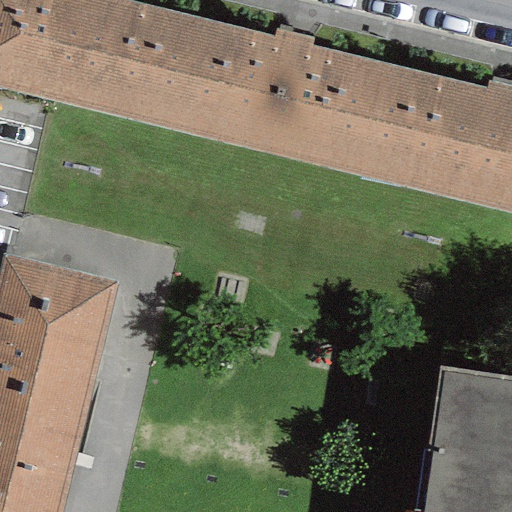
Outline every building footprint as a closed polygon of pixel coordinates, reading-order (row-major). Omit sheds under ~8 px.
[(0,0),(0,84),(164,126),(191,15),(134,0),(0,0)] [(272,34),(191,15),(164,126),(366,173),(395,62),(312,42),(314,35),(275,26),(272,34)] [(485,85),(395,62),(366,173),(511,210),(511,82),(487,76),(485,85)] [(116,278),(3,251),(0,263),(0,422),(76,440),(116,278)] [(511,511),(511,374),(441,364),(419,511),(511,511)] [(0,511),(58,511),(76,440),(0,422),(0,511)]
